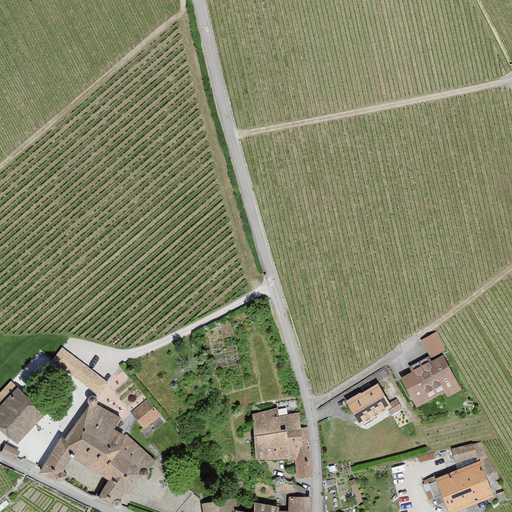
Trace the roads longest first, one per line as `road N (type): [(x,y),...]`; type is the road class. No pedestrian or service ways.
road 1 (residential): [(318,511),(305,391),(198,0)]
road 2 (track): [(511,77),(229,136)]
road 3 (residential): [(0,457),(112,511)]
